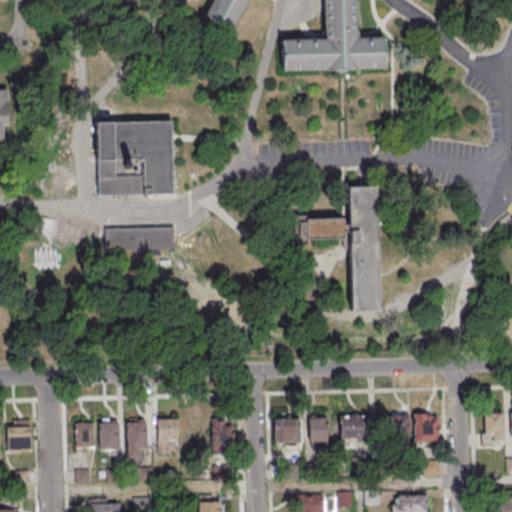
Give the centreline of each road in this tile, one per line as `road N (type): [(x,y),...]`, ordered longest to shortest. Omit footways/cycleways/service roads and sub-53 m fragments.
road 1 (residential): [(511,364),(0,377)]
road 2 (residential): [(464,511),(460,365)]
road 3 (residential): [(261,511),(257,371)]
road 4 (residential): [(56,511),(52,376)]
